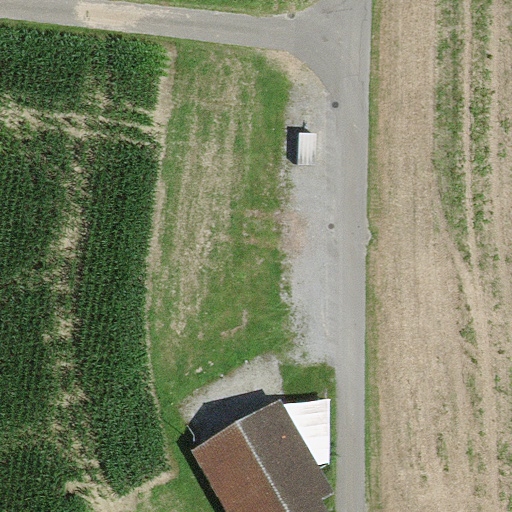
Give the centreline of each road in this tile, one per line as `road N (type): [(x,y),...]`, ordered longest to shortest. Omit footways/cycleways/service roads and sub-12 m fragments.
road 1 (residential): [(358,0),(350,511)]
road 2 (track): [(355,39),(0,3)]
